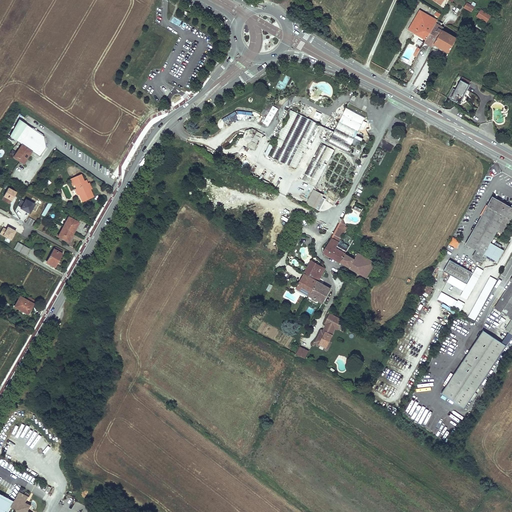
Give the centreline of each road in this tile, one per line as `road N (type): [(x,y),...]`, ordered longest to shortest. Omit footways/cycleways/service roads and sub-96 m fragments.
road 1 (primary): [(511,153),(286,23)]
road 2 (primary): [(280,51),(351,76),(511,163)]
road 3 (secondary): [(122,189),(175,122),(269,57)]
road 4 (secondary): [(237,39),(201,92),(149,139),(122,189)]
road 5 (secondary): [(0,399),(83,256)]
